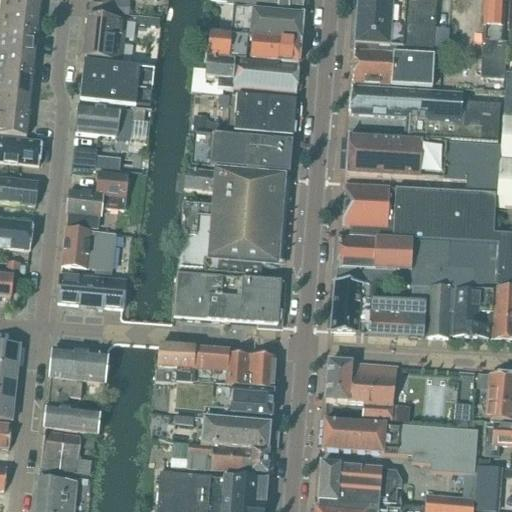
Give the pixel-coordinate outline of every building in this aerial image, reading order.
[(0,0),(0,15),(38,20),(39,0),(0,0)] [(206,0),(206,5),(225,7),(225,8),(300,15),(301,0),(206,0)] [(354,0),(354,16),(351,49),(352,50),(353,50),(352,54),(430,59),(430,57),(431,49),(432,32),(434,0),(354,0)] [(482,0),(481,27),(482,27),(481,37),(500,39),(501,30),(502,30),(503,0),(482,0)] [(100,2),(99,18),(127,20),(128,5),(100,2)] [(232,10),(230,40),(249,41),(250,41),(299,45),(301,18),(257,15),(257,12),(232,10)] [(0,36),(36,40),(38,20),(0,15),(0,36)] [(121,67),(122,50),(123,45),(124,40),(125,24),(85,20),(80,62),(121,67)] [(136,20),(135,29),(158,31),(159,22),(136,20)] [(430,57),(430,59),(432,59),(445,60),(448,33),(432,32),(431,49),(430,57)] [(0,36),(0,56),(34,61),(36,40),(0,36)] [(249,42),(249,41),(230,40),(229,40),(207,38),(205,62),(227,64),(227,62),(297,69),(299,46),(249,42)] [(449,58),(448,81),(473,82),(473,80),(478,81),(478,82),(479,82),(503,83),(505,45),(480,43),(479,60),(474,60),(475,59),(449,58)] [(350,85),(350,88),(351,88),(414,91),(430,92),(430,89),(432,59),(430,59),(352,54),(352,55),(350,85)] [(0,56),(0,77),(32,81),(34,61),(0,56)] [(217,83),(217,93),(230,94),(230,95),(294,101),(296,70),(232,64),(232,65),(205,63),(205,73),(204,82),(217,83)] [(82,66),(77,106),(80,106),(125,111),(135,112),(149,113),(149,111),(150,96),(152,74),(148,73),(139,72),(131,71),(82,66)] [(192,71),(191,81),(193,81),(204,82),(205,73),(193,71),(192,71)] [(511,75),(505,76),(502,118),(511,118),(511,75)] [(0,77),(0,98),(30,101),(32,81),(0,77)] [(403,141),(496,147),(498,108),(460,106),(460,98),(350,92),(347,117),(404,121),(403,141)] [(0,98),(0,118),(28,121),(30,101),(0,98)] [(227,100),(225,136),(291,142),(294,105),(227,100)] [(77,110),(74,138),(115,142),(124,143),(126,143),(130,115),(128,115),(118,114),(79,110),(77,110)] [(0,139),(25,142),(28,121),(0,118),(0,139)] [(498,150),(497,163),(511,164),(511,119),(501,119),(498,150)] [(193,120),(192,137),(204,138),(205,126),(205,121),(193,120)] [(205,126),(204,138),(217,139),(217,127),(205,126)] [(189,171),(288,179),(291,147),(192,138),(189,171)] [(344,161),(343,177),(464,185),(464,195),(464,196),(495,198),(497,164),(497,163),(498,150),(346,140),(344,161)] [(40,147),(0,142),(0,166),(37,171),(40,147)] [(73,151),(71,164),(91,166),(92,153),(73,151)] [(495,198),(494,212),(495,212),(511,212),(511,164),(497,163),(497,164),(495,198)] [(65,219),(67,219),(66,231),(97,234),(99,212),(122,214),(126,181),(97,177),(95,198),(67,195),(65,219)] [(184,177),(182,196),(211,198),(213,180),(184,177)] [(260,282),(261,267),(261,266),(269,267),(269,268),(281,269),(288,184),(275,183),(275,185),(259,183),(259,184),(215,180),(213,206),(212,206),(212,210),(181,207),(175,275),(260,282)] [(35,187),(0,183),(0,207),(33,211),(35,187)] [(342,194),(340,231),(347,232),(347,241),(347,242),(493,250),(493,253),(491,293),(511,293),(511,237),(493,237),(494,212),(495,198),(464,196),(393,193),(387,193),(387,192),(383,192),(342,189),(342,194)] [(0,252),(27,255),(30,229),(0,225),(0,252)] [(64,233),(60,272),(84,274),(84,273),(111,275),(115,238),(64,233)] [(338,241),(335,286),(356,286),(369,287),(369,288),(372,288),(372,287),(408,289),(407,290),(407,291),(427,292),(424,342),(427,342),(440,343),(445,343),(447,343),(447,342),(448,309),(449,292),(452,293),(491,295),(491,293),(493,253),(493,250),(347,242),(342,241),(339,241),(338,241)] [(0,279),(0,302),(8,303),(10,284),(16,284),(18,266),(5,264),(3,280),(0,279)] [(124,286),(59,279),(55,309),(120,315),(122,315),(124,286)] [(175,279),(172,323),(276,331),(276,326),(280,326),(281,316),(277,316),(279,287),(240,284),(221,283),(175,279)] [(330,332),(329,336),(356,339),(365,339),(366,339),(368,311),(369,288),(369,287),(356,286),(335,286),(333,286),(330,332)] [(368,311),(366,339),(422,342),(423,306),(407,305),(371,304),(372,288),(369,288),(368,311)] [(452,293),(449,343),(487,345),(488,330),(476,330),(477,316),(490,316),(490,311),(491,295),(452,293)] [(490,316),(490,323),(496,324),(511,324),(511,293),(491,293),(491,295),(490,311),(490,316)] [(490,323),(489,345),(511,346),(511,324),(496,324),(490,323)] [(0,383),(16,385),(20,350),(0,348),(0,383)] [(176,388),(191,389),(272,396),(274,363),(228,359),(228,355),(170,351),(158,350),(154,386),(176,388)] [(41,434),(96,441),(99,417),(77,414),(79,398),(101,400),(106,359),(105,359),(50,352),(47,383),(48,383),(46,410),(44,410),(41,434)] [(361,409),(360,425),(401,428),(403,428),(407,386),(422,387),(422,380),(432,380),(439,375),(408,373),(326,367),(323,406),(361,409)] [(490,394),(487,426),(500,427),(500,425),(511,425),(511,380),(487,379),(477,378),(476,393),(490,394)] [(0,425),(11,427),(16,385),(0,383),(0,425)] [(176,388),(174,413),(204,415),(204,412),(210,412),(229,413),(229,419),(270,423),(272,396),(191,389),(176,388)] [(192,420),(173,418),(172,429),(191,431),(192,420)] [(200,422),(198,449),(267,454),(269,428),(200,422)] [(321,424),(319,455),(409,461),(408,469),(427,470),(426,478),(471,481),(473,455),(473,454),(475,454),(475,443),(474,443),(474,435),(420,431),(403,430),(403,428),(401,428),(360,425),(360,427),(321,424)] [(497,450),(509,451),(510,428),(500,428),(500,427),(487,426),(487,427),(483,427),(482,460),(497,461),(497,450)] [(0,453),(8,454),(10,431),(0,429),(0,453)] [(42,436),(38,473),(57,476),(75,478),(76,465),(78,452),(92,453),(93,443),(79,441),(42,436)] [(265,479),(267,455),(267,454),(198,449),(186,448),(185,459),(184,473),(265,479)] [(472,494),(471,504),(473,504),(472,511),(492,511),(493,496),(494,482),(511,483),(511,473),(489,472),(489,470),(490,462),(479,462),(475,462),(474,471),(474,479),(472,494)] [(314,507),(316,507),(315,511),(472,511),(473,504),(471,504),(424,500),(423,511),(395,508),(397,483),(389,476),(379,475),(379,473),(317,468),(314,507)] [(263,511),(266,484),(157,477),(155,511),(263,511)] [(35,482),(32,511),(73,511),(76,486),(68,486),(35,482)]
